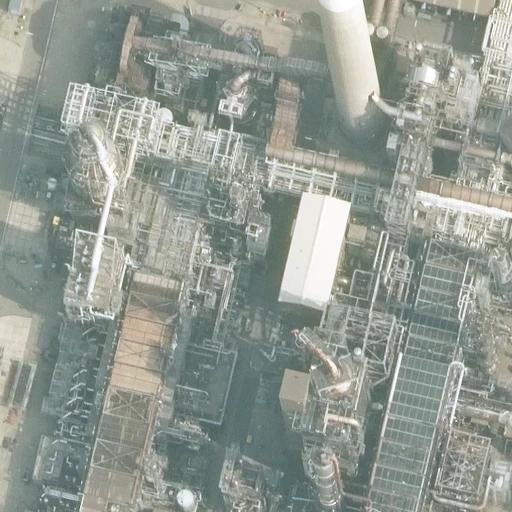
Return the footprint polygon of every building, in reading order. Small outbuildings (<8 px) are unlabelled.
[(18,14),(21,0),(9,0),(8,11),(18,14)] [(405,0),(403,9),(491,30),(497,0),(405,0)] [(511,75),(506,73),(497,96),(499,72),(488,67),(488,71),(481,88),(421,83),(418,121),(447,123),(449,119),(458,123),(456,129),(464,133),(461,140),(468,144),(464,153),(477,154),(479,147),(489,151),(502,152),(495,149),(497,145),(505,148),(506,136),(511,127),(511,109),(511,75)] [(384,126),(384,125),(384,119),(382,114),(379,108),(375,104),(371,100),(365,97),(359,96),(354,96),(348,96),(342,99),(337,101),(333,105),(330,110),(327,115),(326,120),(325,126),(326,132),(328,138),(332,144),(335,147),(340,151),(346,153),(350,154),(356,155),(360,154),(367,152),(373,149),(376,146),(380,141),(382,136),(384,131),(384,126)] [(296,255),(281,323),(331,335),(354,227),(305,216),(300,238),(295,237),(291,254),(296,255)] [(368,245),(368,249),(353,245),(349,257),(364,261),(362,271),(378,275),(383,249),(368,245)] [(68,329),(113,340),(127,281),(110,277),(111,272),(98,269),(97,274),(82,270),(68,329)] [(152,511),(156,493),(156,496),(159,481),(135,477),(165,474),(164,459),(156,458),(157,448),(165,448),(168,430),(159,431),(155,430),(147,431),(142,430),(112,433),(113,442),(106,441),(100,472),(101,480),(94,481),(94,486),(90,510),(90,511),(152,511)] [(315,468),(321,439),(297,433),(290,462),(315,468)] [(487,511),(498,461),(451,451),(440,500),(437,499),(434,511),(487,511)]
